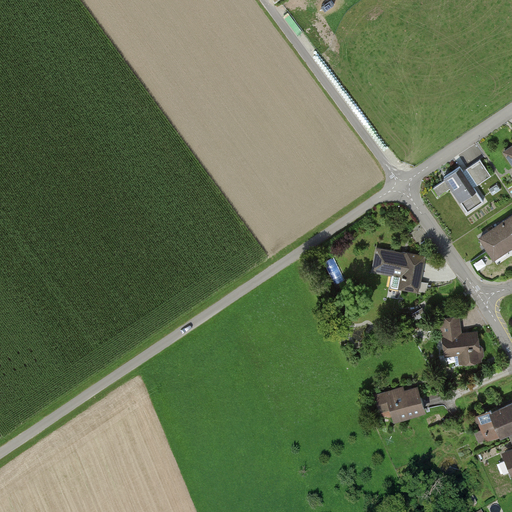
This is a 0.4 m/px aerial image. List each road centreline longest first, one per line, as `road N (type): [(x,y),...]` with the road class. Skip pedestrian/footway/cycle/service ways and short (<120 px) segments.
road 1 (unclassified): [(403,185),(0,455)]
road 2 (track): [(266,0),(403,185)]
road 3 (residential): [(403,185),(485,299)]
road 4 (residential): [(511,112),(403,185)]
